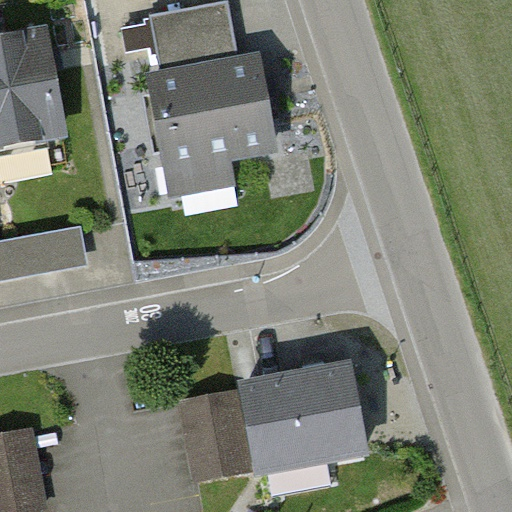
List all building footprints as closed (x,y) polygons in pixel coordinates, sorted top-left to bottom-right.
[(230,4),(154,19),(166,82),(155,84),(171,170),(277,150),(260,64),(242,67),(230,4)] [(0,159),(78,145),(58,37),(0,47),(0,159)] [(83,233),(0,248),(0,288),(90,272),(83,233)] [(350,373),(245,393),(260,471),(365,451),(350,373)] [(234,394),(185,404),(200,482),(250,473),(234,394)] [(51,511),(40,441),(0,448),(0,511),(51,511)]
